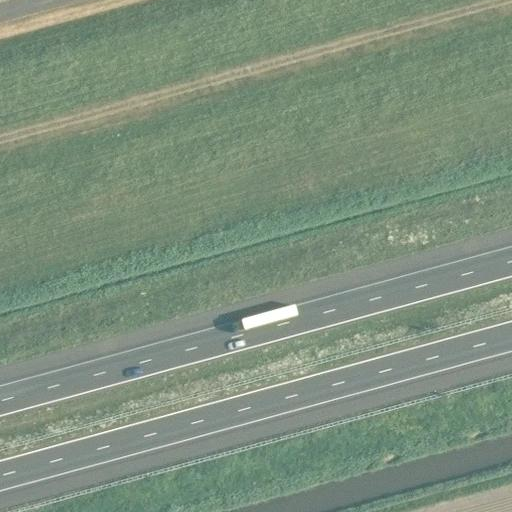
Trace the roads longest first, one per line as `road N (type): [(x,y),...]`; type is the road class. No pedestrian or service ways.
road 1 (motorway): [(0,472),(511,332)]
road 2 (motorway): [(511,257),(0,397)]
road 3 (track): [(0,133),(489,0)]
